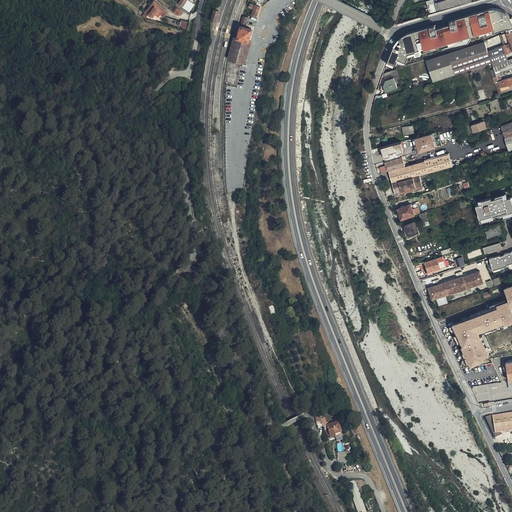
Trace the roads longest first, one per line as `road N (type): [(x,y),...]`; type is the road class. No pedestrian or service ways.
road 1 (residential): [(202,0),(188,72),(146,101),(167,134),(190,208),(196,247),(177,281),(179,296),(198,306),(213,289),(227,293),(270,426),(310,415),(332,471),(368,478),(383,511)]
road 2 (primary): [(314,0),(285,97),(290,208),(321,311),(403,511)]
road 3 (primary): [(409,511),(313,274),(296,207),(292,98),(320,0)]
road 4 (residential): [(394,29),(368,112),(372,163),(476,410)]
